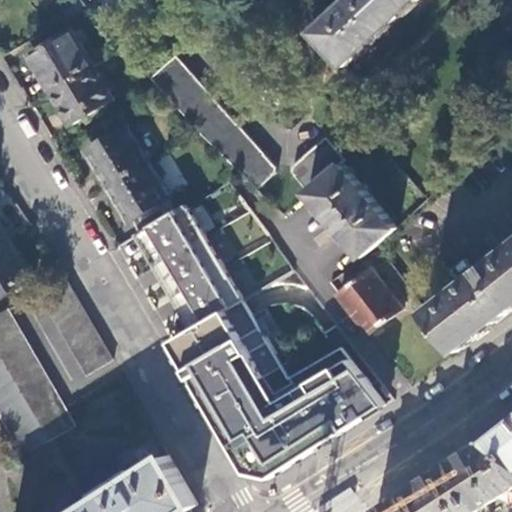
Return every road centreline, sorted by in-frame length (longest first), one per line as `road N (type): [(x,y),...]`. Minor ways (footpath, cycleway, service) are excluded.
road 1 (residential): [(0,134),(239,511)]
road 2 (primary): [(511,360),(294,511)]
